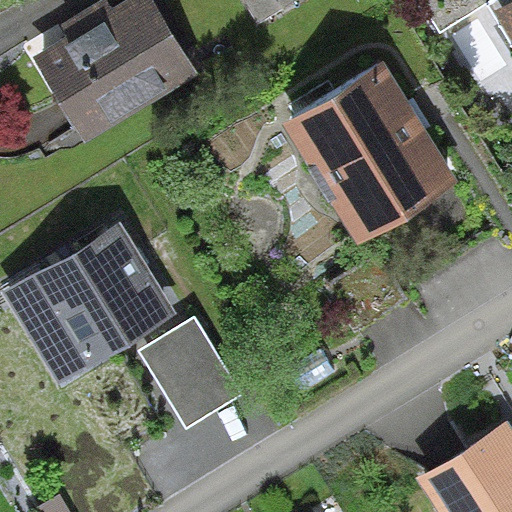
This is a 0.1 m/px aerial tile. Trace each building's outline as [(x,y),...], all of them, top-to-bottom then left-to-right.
[(199,75),(153,0),(123,0),(112,7),(108,0),(98,0),(59,24),(66,36),(34,56),(86,143),(199,75)] [(244,0),(258,22),(292,0),(244,0)] [(440,33),(492,0),(420,0),(419,1),(440,33)] [(511,0),(492,12),(511,43),(511,0)] [(458,182),(383,61),(282,123),(357,244),(458,182)] [(178,313),(120,219),(2,291),(60,385),(178,313)] [(355,332),(409,298),(380,251),(325,285),(355,332)] [(243,394),(194,314),(136,350),(185,430),(243,394)] [(335,370),(321,347),(287,368),(301,391),(335,370)] [(511,511),(511,427),(508,421),(416,479),(437,511),(511,511)] [(71,511),(59,493),(37,506),(40,511),(71,511)]
